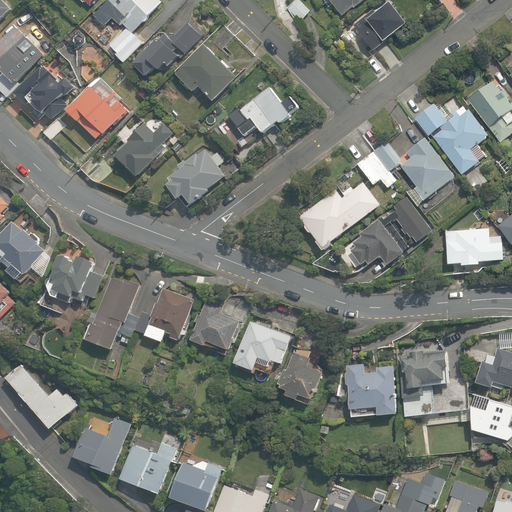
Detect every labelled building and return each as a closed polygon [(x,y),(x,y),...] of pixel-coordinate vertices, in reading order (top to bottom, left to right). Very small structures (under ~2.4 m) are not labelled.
[(0,0),(0,29),(16,13),(3,0),(0,0)] [(81,0),(90,8),(98,0),(81,0)] [(113,0),(97,18),(107,27),(112,21),(125,32),(109,49),(127,65),(145,46),(139,40),(151,27),(148,25),(167,4),(162,0),(113,0)] [(331,0),(346,19),(370,0),(331,0)] [(376,13),(356,27),(376,54),(411,29),(396,8),(381,19),(376,13)] [(206,39),(191,24),(174,40),(170,36),(137,67),(150,80),(158,72),(162,76),(184,55),(187,57),(206,39)] [(237,37),(228,28),(213,42),(223,51),(237,37)] [(0,77),(0,90),(8,99),(47,59),(19,31),(0,49),(0,67),(5,73),(0,77)] [(239,77),(205,45),(176,76),(196,95),(201,90),(215,103),(239,77)] [(75,98),(42,69),(16,99),(28,110),(33,104),(54,122),(75,98)] [(132,110),(101,80),(68,113),(99,144),(132,110)] [(497,85),(472,104),(504,146),(511,140),(511,102),(511,103),(497,85)] [(274,88),(230,116),(246,140),(260,132),(264,139),(283,127),(286,132),(297,125),(274,88)] [(438,106),(417,122),(430,140),(434,137),(463,177),(482,163),(473,151),(490,139),(467,107),(448,120),(438,106)] [(67,124),(60,118),(44,135),(51,142),(67,124)] [(157,137),(144,126),(116,160),(142,181),(149,173),(154,177),(166,162),(160,158),(179,135),(166,125),(157,137)] [(460,187),(426,141),(408,155),(413,161),(402,170),(417,190),(409,196),(423,214),(460,187)] [(388,144),(376,153),(392,174),(403,166),(388,144)] [(211,193),(231,177),(223,167),(227,164),(219,154),(212,159),(205,149),(180,169),(183,173),(167,185),(182,205),(188,201),(196,211),(214,197),(211,193)] [(376,153),(359,165),(379,193),(386,188),(389,192),(399,184),(392,174),(376,153)] [(96,154),(81,170),(99,185),(113,169),(96,154)] [(297,220),(322,253),(383,208),(364,184),(355,191),(348,182),(297,220)] [(0,225),(7,218),(4,216),(12,206),(0,196),(0,225)] [(431,236),(406,202),(361,236),(364,239),(349,250),(362,268),(366,265),(370,271),(384,261),(389,268),(407,255),(404,251),(416,241),(419,245),(431,236)] [(511,220),(500,229),(511,246),(511,220)] [(49,251),(17,226),(0,247),(0,266),(3,269),(8,262),(15,268),(9,274),(22,285),(49,251)] [(492,230),(449,233),(451,269),(464,268),(464,271),(483,269),(483,266),(507,265),(506,243),(493,244),(492,230)] [(82,264),(59,256),(42,308),(61,314),(64,304),(71,306),(73,301),(85,305),(87,298),(96,302),(104,277),(94,274),(98,264),(83,259),(82,264)] [(117,354),(123,335),(133,338),(135,331),(140,318),(130,315),(140,285),(112,275),(89,344),(117,354)] [(0,283),(0,321),(19,303),(0,283)] [(135,331),(147,335),(145,341),(166,348),(168,342),(181,347),(196,301),(163,290),(155,316),(142,311),(140,318),(135,331)] [(206,302),(204,307),(192,344),(230,357),(232,351),(238,353),(248,323),(222,315),(225,308),(206,302)] [(294,338),(252,323),(236,368),(257,375),(258,373),(273,378),(277,365),(284,367),(294,338)] [(511,337),(502,338),(503,349),(511,348),(511,337)] [(314,410),(322,382),(332,385),(337,369),(313,362),(315,356),(291,350),(280,388),(285,390),(284,394),(291,397),(289,403),(314,410)] [(486,363),(477,386),(495,392),(498,385),(511,390),(511,353),(500,350),(497,358),(490,356),(487,363),(486,363)] [(402,364),(402,368),(407,421),(438,418),(435,390),(449,389),(448,375),(453,374),(451,353),(414,357),(415,363),(402,364)] [(25,365),(8,379),(56,434),(84,409),(63,386),(52,396),(25,365)] [(402,420),(398,365),(366,368),(366,365),(347,366),(352,422),(382,419),(382,422),(402,420)] [(476,433),(504,442),(511,449),(511,427),(510,426),(511,419),(511,406),(492,401),(489,412),(472,407),(476,433)] [(115,478),(134,425),(117,419),(110,437),(89,429),(77,464),(115,478)] [(180,453),(184,442),(164,435),(158,454),(137,447),(124,485),(164,499),(176,465),(180,453)] [(184,511),(212,511),(227,468),(180,453),(176,465),(186,468),(174,504),(186,508),(184,511)] [(267,511),(272,498),(262,495),(269,476),(260,473),(252,495),(225,486),(216,511),(267,511)] [(428,511),(435,491),(396,477),(386,507),(384,511),(428,511)] [(479,511),(486,492),(458,483),(447,511),(479,511)] [(315,511),(322,495),(302,488),(296,504),(284,500),(283,502),(272,498),(267,511),(315,511)] [(350,509),(331,503),(328,511),(384,511),(386,507),(354,496),(350,509)] [(511,511),(511,506),(501,503),(497,511),(511,511)]
